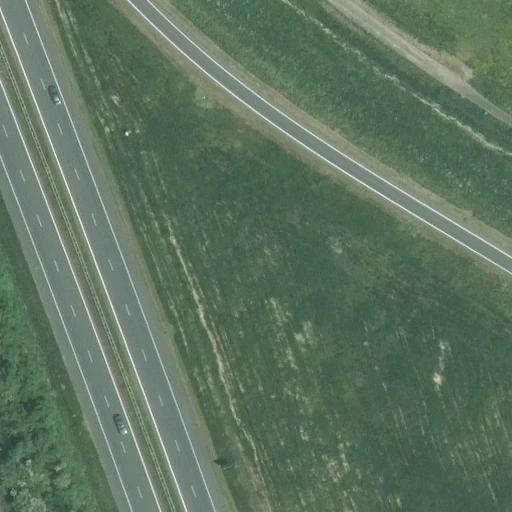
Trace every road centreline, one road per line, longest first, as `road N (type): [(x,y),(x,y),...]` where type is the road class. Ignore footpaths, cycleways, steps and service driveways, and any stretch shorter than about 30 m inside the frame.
road 1 (motorway): [(202,511),(10,0)]
road 2 (motorway): [(511,266),(273,117),(136,0)]
road 3 (motorway): [(0,116),(145,511)]
road 4 (unclassified): [(485,105),(338,0)]
